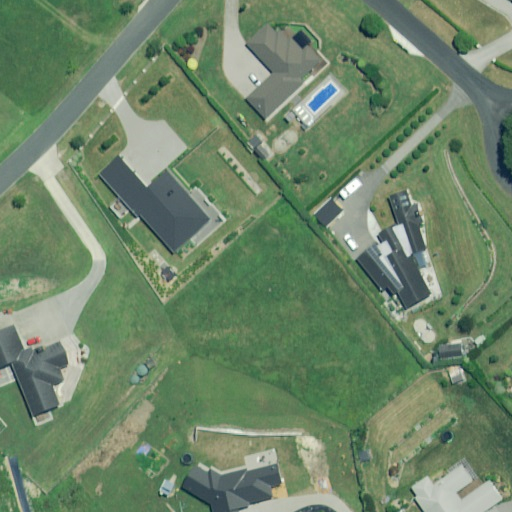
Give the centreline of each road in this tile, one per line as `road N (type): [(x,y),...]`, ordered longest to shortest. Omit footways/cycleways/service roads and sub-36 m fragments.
road 1 (residential): [(0,180),(163,0)]
road 2 (unknown): [(37,143),(97,266),(89,297),(43,328)]
road 3 (unknown): [(471,81),(342,216)]
road 4 (residential): [(380,0),(497,104)]
